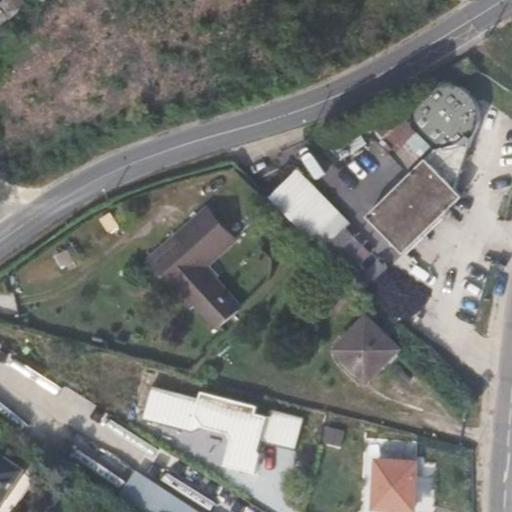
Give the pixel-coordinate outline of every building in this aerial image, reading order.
[(476,68),(470,57),(447,71),(454,81),(476,68)] [(451,209),(474,137),(478,130),(480,124),(481,115),(480,109),(477,98),(469,90),(461,85),(454,83),(445,83),(439,84),(433,86),(425,92),(418,101),(416,105),(415,111),(415,121),(416,125),(398,106),(372,131),(412,173),(370,215),(406,252),(431,228),(434,223),(435,224),(451,209)] [(279,162),(310,162),(310,146),(279,145),(279,162)] [(297,168),(269,197),(323,250),(352,221),(297,168)] [(239,239),(209,206),(178,234),(208,267),(210,265),(239,239)] [(213,281),(220,275),(210,265),(208,267),(178,234),(150,258),(179,291),(186,285),(200,302),(222,325),(240,309),(213,281)] [(75,246),(55,254),(62,271),(81,263),(75,246)] [(382,304),(405,283),(385,261),(361,282),(382,304)] [(200,302),(186,285),(179,291),(194,308),(200,302)] [(369,381),(401,347),(369,315),(336,349),(369,381)] [(226,462),(230,443),(231,443),(230,444),(246,447),(253,409),(210,401),(200,456),(226,462)] [(268,471),(290,472),(291,451),(269,450),(268,471)] [(0,503),(2,504),(23,471),(0,456),(0,503)] [(417,510),(419,460),(377,458),(375,508),(417,510)] [(175,511),(180,505),(136,475),(118,501),(135,511),(175,511)] [(0,503),(0,511),(8,511),(10,509),(0,503)]
